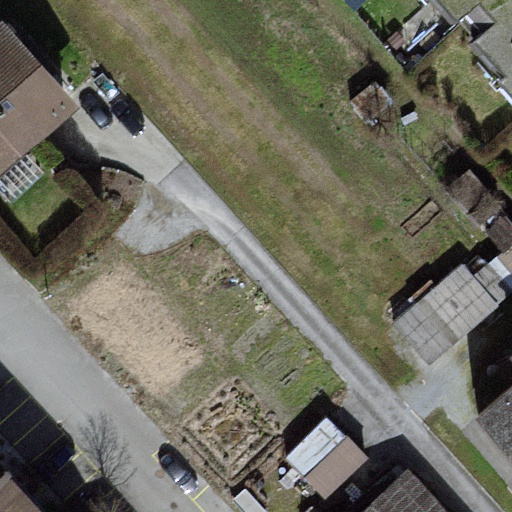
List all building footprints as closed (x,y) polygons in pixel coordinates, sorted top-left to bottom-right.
[(511,0),(432,0),(511,80),(511,0)] [(13,19),(0,30),(0,191),(91,106),(13,19)] [(424,353),(497,290),(464,252),(392,316),(424,353)] [(511,389),(490,406),(511,429),(511,389)] [(286,449),(324,491),(367,451),(329,409),(286,449)] [(52,511),(17,474),(0,491),(0,511),(52,511)] [(447,511),(413,475),(370,511),(447,511)]
